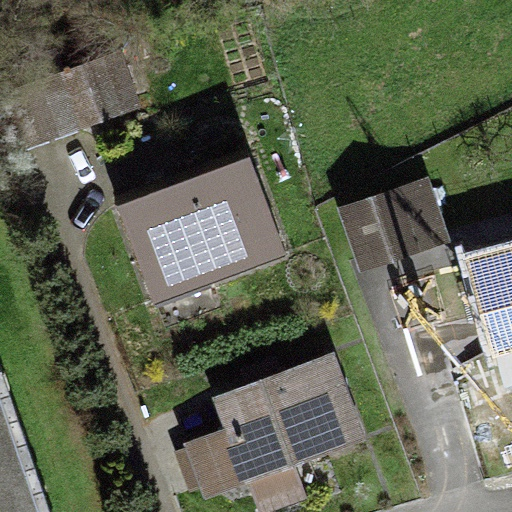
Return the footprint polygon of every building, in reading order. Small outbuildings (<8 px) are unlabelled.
[(233,169),(100,213),(131,308),(264,264),(233,169)] [(420,185),(349,208),(368,268),(440,245),(420,185)] [(511,255),(466,267),(489,360),(511,354),(511,255)] [(324,363),(209,407),(241,488),(356,444),(324,363)] [(19,511),(0,452),(0,511),(19,511)]
